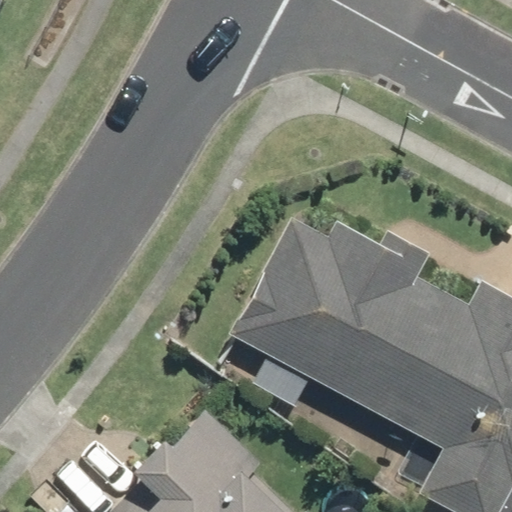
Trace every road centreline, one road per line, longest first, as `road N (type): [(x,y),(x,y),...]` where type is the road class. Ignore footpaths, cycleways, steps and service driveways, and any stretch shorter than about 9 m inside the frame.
road 1 (residential): [(231,0),(77,253),(0,348)]
road 2 (residential): [(340,0),(511,92)]
